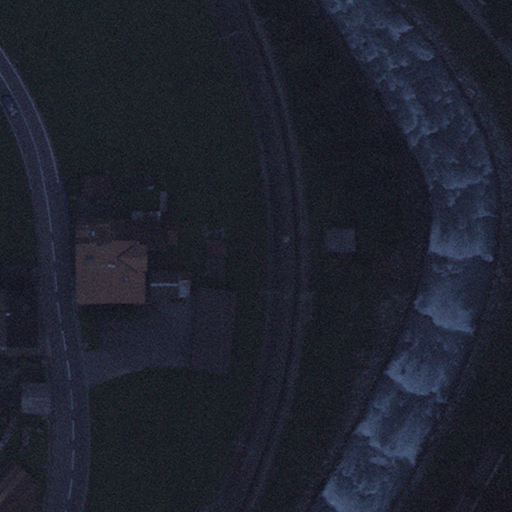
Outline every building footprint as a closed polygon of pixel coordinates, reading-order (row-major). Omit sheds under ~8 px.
[(84,181),(85,196),(109,195),(108,180),(84,181)] [(87,250),(86,296),(111,296),(113,226),(77,226),(77,250),(87,250)] [(162,247),(163,227),(113,226),(111,296),(143,295),(143,248),(162,247)] [(326,232),(327,252),(354,252),(354,231),(326,232)] [(207,275),(225,276),(226,241),(208,240),(207,275)] [(27,269),(2,269),(2,282),(4,282),(5,344),(36,343),(36,300),(27,300),(27,269)] [(155,277),(155,295),(174,295),(174,277),(155,277)] [(191,369),(230,373),(238,291),(200,287),(191,369)] [(24,386),(23,410),(48,412),(48,387),(24,386)] [(0,511),(26,511),(32,505),(29,502),(40,488),(12,465),(0,479),(0,511)]
